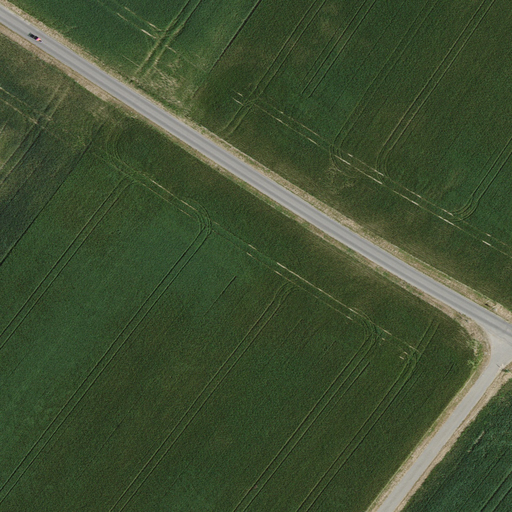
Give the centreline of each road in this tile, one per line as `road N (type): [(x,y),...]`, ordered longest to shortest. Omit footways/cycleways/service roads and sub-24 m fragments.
road 1 (unclassified): [(511,331),(316,217),(0,12)]
road 2 (unclassified): [(387,511),(511,349)]
